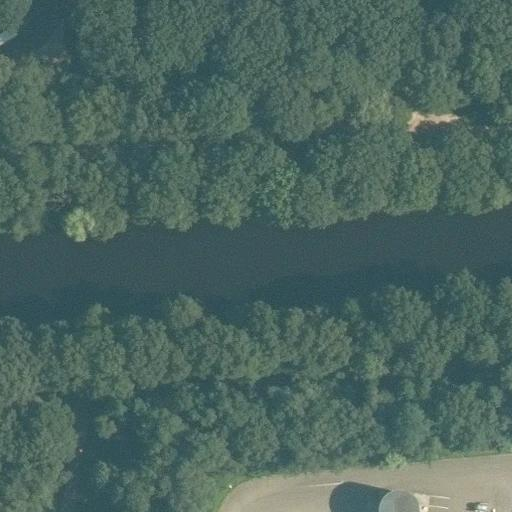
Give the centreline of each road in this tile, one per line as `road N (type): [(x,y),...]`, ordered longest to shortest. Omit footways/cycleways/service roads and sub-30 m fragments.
road 1 (track): [(0,160),(433,135)]
road 2 (track): [(433,135),(424,100),(382,87),(191,86),(88,73),(46,42)]
